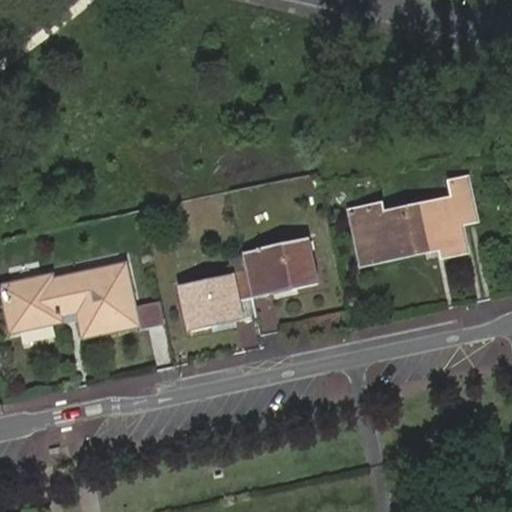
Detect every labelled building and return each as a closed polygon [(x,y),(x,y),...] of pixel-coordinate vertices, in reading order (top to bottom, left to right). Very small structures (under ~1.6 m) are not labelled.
[(454,198),(418,207),(428,250),(444,247),(445,255),(468,250),(462,223),(477,219),(468,178),(451,182),(454,198)] [(428,250),(418,207),(383,215),(381,207),(359,212),(371,264),(428,250)] [(362,266),(371,264),(359,212),(349,214),(362,266)] [(247,270),(254,298),(269,295),(269,290),(296,284),(297,289),(319,284),(309,238),(259,248),(260,250),(263,267),(247,270)] [(260,250),(244,254),(247,270),(263,267),(260,250)] [(127,264),(63,277),(72,316),(78,315),(83,339),(141,327),(135,305),(127,264)] [(239,302),(254,298),(247,270),(182,284),(190,325),(211,321),(212,327),(243,320),(239,302)] [(72,316),(63,277),(54,279),(53,275),(1,286),(6,310),(16,308),(21,331),(63,323),(62,318),(72,316)] [(269,290),(269,295),(297,289),(296,284),(269,290)] [(165,324),(160,300),(135,305),(141,327),(141,329),(165,324)] [(21,331),(16,308),(6,310),(11,333),(21,331)] [(240,323),(245,344),(259,341),(254,320),(240,323)] [(191,331),(212,327),(211,321),(190,325),(191,331)]
